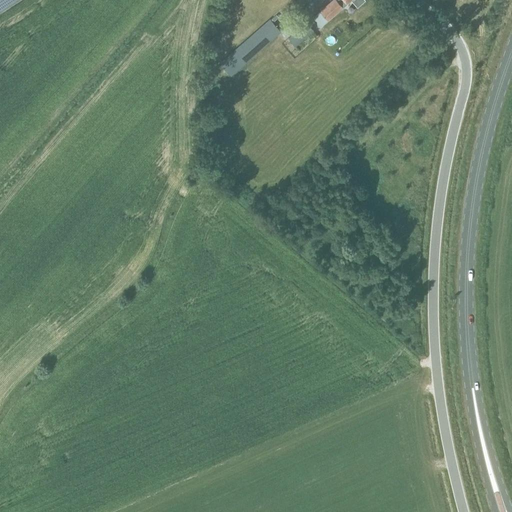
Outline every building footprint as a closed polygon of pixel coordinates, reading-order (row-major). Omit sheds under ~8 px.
[(0,0),(0,9),(13,0),(0,0)] [(336,0),(332,0),(313,17),(322,26),(328,21),(343,8),(336,0)] [(281,32),(270,18),(219,63),(231,76),(281,32)] [(306,22),(288,38),(296,47),(314,30),(306,22)] [(398,105),(408,112),(431,81),(422,74),(398,105)] [(433,101),(438,106),(453,91),(448,86),(433,101)] [(442,112),(459,95),(455,91),(438,107),(442,112)] [(370,134),(366,131),(338,159),(350,171),(395,125),(387,117),(370,134)] [(403,159),(368,205),(384,217),(419,171),(403,159)]
